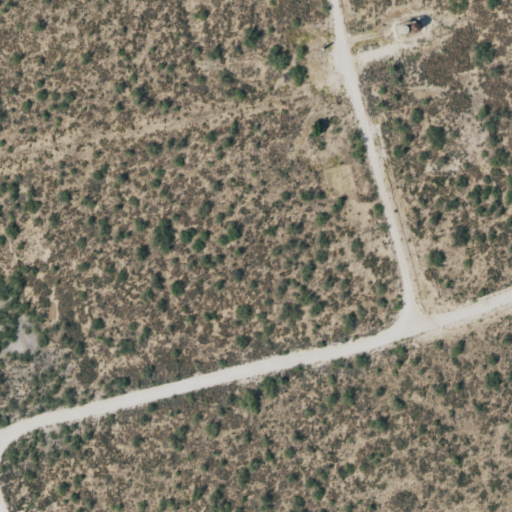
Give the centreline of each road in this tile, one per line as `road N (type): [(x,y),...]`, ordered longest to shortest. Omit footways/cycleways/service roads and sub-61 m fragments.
road 1 (track): [(0,493),(417,391),(437,355)]
road 2 (track): [(511,355),(437,355),(402,290),(326,0)]
